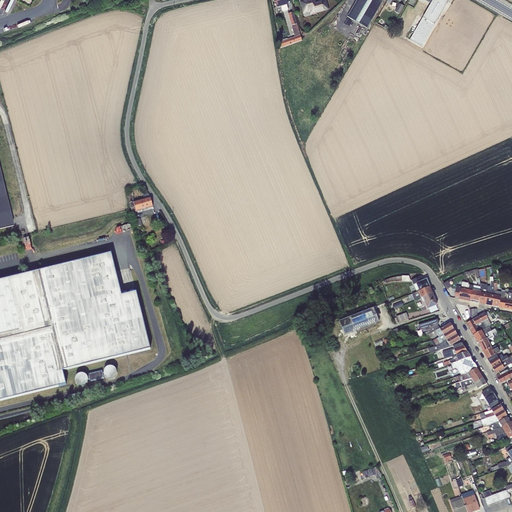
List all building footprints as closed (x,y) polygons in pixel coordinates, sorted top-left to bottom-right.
[(273,0),(274,2),(276,9),(281,7),(282,11),(288,9),(285,0),(273,0)] [(317,0),(304,0),(300,1),(303,14),(309,13),(310,15),(329,10),(325,0),(322,0),(318,1),(317,0)] [(356,0),(347,17),(367,28),(383,0),(356,0)] [(444,0),(432,0),(431,4),(424,15),(409,39),(421,46),(434,25),(448,2),(444,0)] [(399,3),(395,11),(399,14),(404,6),(399,3)] [(283,41),(278,43),(279,48),(302,41),(293,12),(288,14),(294,37),(289,39),(289,38),(282,40),(283,41)] [(0,229),(13,226),(0,170),(0,229)] [(144,199),(130,203),(132,213),(153,207),(150,197),(148,193),(143,195),(144,199)] [(122,295),(112,253),(0,280),(0,401),(68,385),(64,370),(151,348),(137,291),(122,295)] [(471,271),(464,273),(465,275),(467,278),(472,274),(475,274),(475,278),(479,277),(477,269),(471,270),(471,271)] [(417,292),(429,287),(426,279),(422,281),(420,277),(412,280),(417,292)] [(488,291),(485,305),(491,306),(494,291),(494,282),(493,277),(490,277),(489,282),(491,282),(490,287),(487,287),(488,291)] [(494,291),(491,306),(499,308),(502,292),(497,291),(496,281),(494,282),(494,291)] [(480,287),(478,304),(485,305),(488,291),(487,287),(487,285),(480,283),(480,287)] [(473,289),(461,287),(456,286),(454,296),(459,297),(458,299),(470,302),(473,289)] [(473,289),(470,302),(478,304),(480,287),(473,286),(473,289)] [(429,287),(417,292),(412,294),(414,301),(420,298),(432,293),(429,287)] [(502,292),(499,308),(504,309),(506,300),(507,300),(508,294),(502,292)] [(432,293),(420,298),(422,304),(425,303),(427,309),(429,308),(436,305),(437,305),(432,293)] [(374,308),(339,321),(345,335),(379,322),(374,308)] [(473,335),(489,327),(491,326),(488,319),(491,317),(488,312),(466,323),(473,335)] [(396,318),(394,318),(396,324),(409,320),(406,313),(396,317),(396,318)] [(428,335),(439,329),(437,325),(438,324),(437,320),(419,325),(420,330),(417,331),(418,337),(428,334),(428,335)] [(439,329),(428,335),(430,338),(437,334),(439,337),(453,329),(450,324),(440,330),(439,329)] [(489,327),(473,335),(477,343),(478,343),(493,335),(491,331),(489,327)] [(453,329),(439,337),(433,340),(437,346),(456,335),(453,329)] [(493,335),(478,343),(483,352),(491,348),(487,340),(498,335),(495,329),(491,331),(493,335)] [(456,335),(437,346),(428,349),(430,354),(453,346),(452,345),(460,340),(456,335)] [(452,357),(467,352),(461,343),(452,347),(453,349),(442,353),(445,359),(452,357)] [(491,348),(483,352),(486,359),(487,359),(496,355),(500,353),(496,345),(491,348)] [(467,352),(452,357),(453,360),(443,363),(445,366),(451,364),(470,357),(467,352)] [(496,355),(487,359),(492,368),(508,359),(506,355),(503,357),(501,355),(497,357),(496,355)] [(511,356),(508,359),(492,368),(495,373),(504,368),(504,367),(508,365),(510,368),(511,367),(511,356)] [(470,357),(451,364),(453,369),(457,368),(461,375),(468,373),(477,368),(474,363),(473,364),(470,358),(470,357)] [(120,366),(108,366),(108,376),(119,377),(120,366)] [(511,367),(510,368),(497,375),(498,377),(496,378),(500,384),(511,377),(511,367)] [(468,373),(461,375),(457,376),(459,382),(471,379),(480,373),(477,368),(468,373)] [(81,384),(106,379),(104,370),(79,375),(81,384)] [(471,379),(459,382),(461,388),(474,384),(483,378),(480,373),(471,379)] [(474,384),(461,388),(462,391),(467,390),(468,393),(478,389),(487,384),(483,378),(474,384)] [(490,389),(481,394),(491,410),(500,405),(490,389)] [(500,405),(491,410),(479,414),(481,421),(495,416),(503,410),(500,405)] [(495,416),(481,421),(483,427),(488,426),(499,422),(498,422),(507,416),(503,410),(495,416)] [(499,422),(488,426),(489,428),(490,428),(491,431),(501,427),(510,422),(507,416),(499,422)] [(501,427),(491,431),(486,432),(488,436),(495,433),(496,437),(497,441),(508,437),(508,438),(511,436),(511,424),(510,422),(501,427)] [(511,448),(507,452),(510,457),(506,459),(507,461),(505,463),(504,462),(497,465),(497,466),(493,467),(494,471),(499,469),(508,465),(511,464),(511,463),(511,448)] [(449,454),(443,456),(446,465),(450,464),(448,460),(451,459),(449,454)] [(380,473),(377,466),(362,472),(365,478),(374,475),(376,478),(381,476),(380,473)] [(511,488),(506,490),(484,498),(487,506),(511,498),(509,493),(511,491),(511,488)] [(469,496),(462,499),(466,511),(471,511),(479,509),(473,492),(468,494),(469,496)] [(466,511),(462,499),(461,496),(449,501),(453,511),(466,511)]
